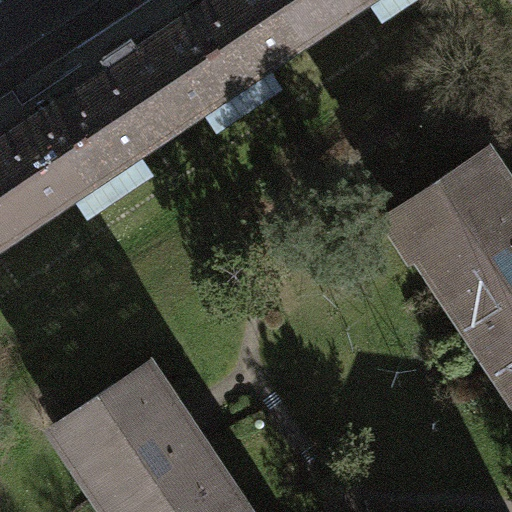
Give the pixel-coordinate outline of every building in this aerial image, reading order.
[(202,0),(187,10),(235,83),(362,0),(202,0)] [(107,64),(58,97),(107,170),(235,83),(187,10),(135,44),(130,36),(102,56),(107,64)] [(0,241),(107,170),(58,97),(0,135),(0,241)] [(419,246),(486,348),(511,330),(511,184),(487,147),(386,214),(411,252),(419,246)] [(511,330),(486,348),(511,386),(511,330)] [(52,425),(110,511),(208,511),(234,495),(146,363),(52,425)] [(208,511),(245,511),(234,495),(208,511)]
